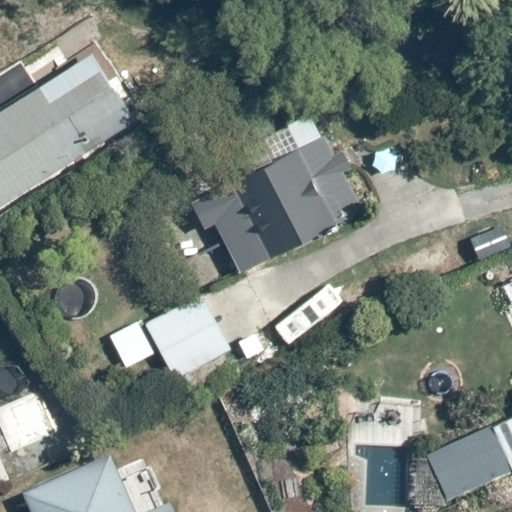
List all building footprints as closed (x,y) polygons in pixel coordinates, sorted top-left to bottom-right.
[(110,58),(111,95),(83,52),(15,98),(0,75),(0,180),(49,147),(63,168),(130,122),(114,98),(171,96),(170,57),(110,58)] [(367,205),(309,111),(261,141),(269,154),(186,205),(206,237),(215,231),(246,281),(367,205)] [(200,291),(142,324),(176,383),(184,378),(192,393),(211,383),(205,372),(236,355),(200,291)] [(511,458),(511,412),(426,448),(442,487),(511,458)] [(178,511),(173,499),(142,511),(134,511),(112,458),(21,496),(27,511),(178,511)]
